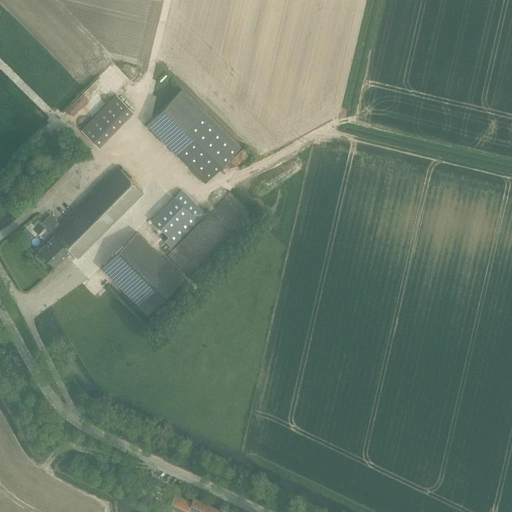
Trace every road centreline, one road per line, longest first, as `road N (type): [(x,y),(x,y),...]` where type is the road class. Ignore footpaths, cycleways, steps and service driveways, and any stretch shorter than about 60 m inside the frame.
road 1 (unclassified): [(261,511),(68,415),(0,308)]
road 2 (track): [(369,0),(341,122),(511,162)]
road 3 (track): [(324,130),(511,175)]
